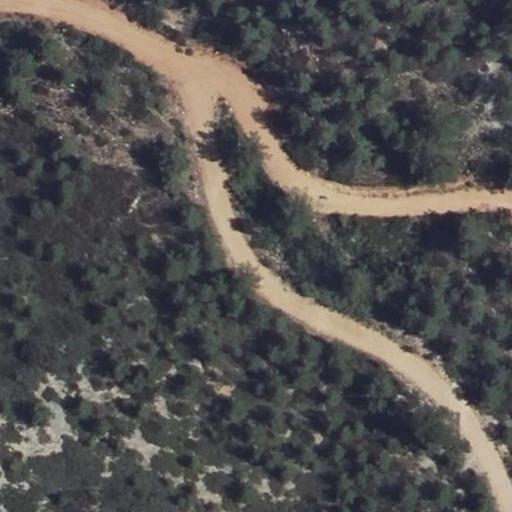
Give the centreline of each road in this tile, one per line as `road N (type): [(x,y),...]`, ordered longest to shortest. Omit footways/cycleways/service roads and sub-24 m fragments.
road 1 (track): [(187,66),(235,248),(294,305),(422,372),(482,444),(511,508)]
road 2 (track): [(511,198),(325,198),(287,176),(247,98),(187,66)]
road 3 (track): [(187,66),(79,11),(29,0)]
